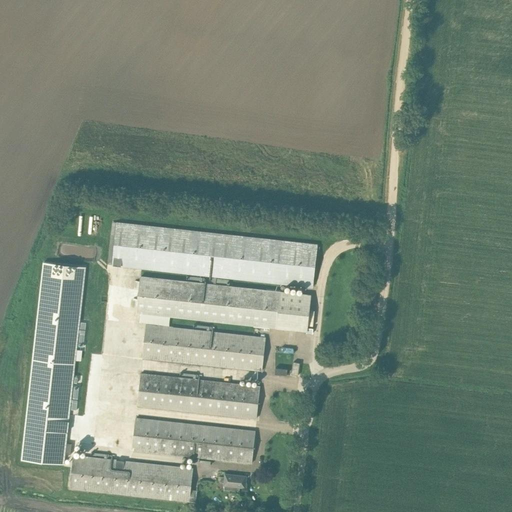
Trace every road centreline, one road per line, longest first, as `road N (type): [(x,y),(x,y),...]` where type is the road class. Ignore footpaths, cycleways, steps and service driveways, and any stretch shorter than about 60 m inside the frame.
road 1 (track): [(376,348),(410,0)]
road 2 (unclassified): [(295,511),(310,383),(322,372),(365,364),(376,348)]
